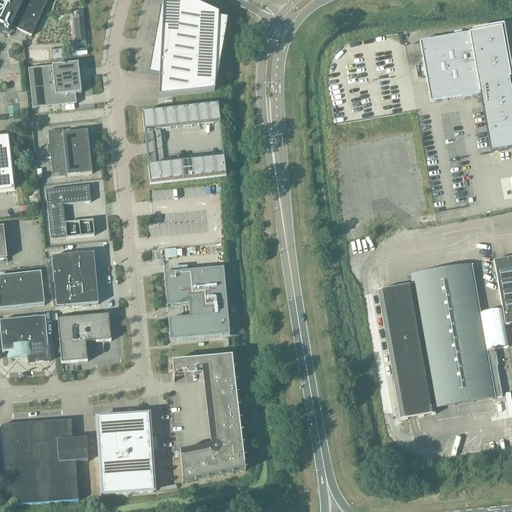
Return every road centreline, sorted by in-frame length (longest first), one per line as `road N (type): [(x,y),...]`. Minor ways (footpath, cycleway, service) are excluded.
road 1 (unclassified): [(125,0),(114,68),(139,382),(0,392)]
road 2 (trunk): [(326,480),(277,187)]
road 3 (trunk): [(279,17),(260,80),(277,187)]
road 4 (trunk): [(277,187),(276,67),(292,23)]
